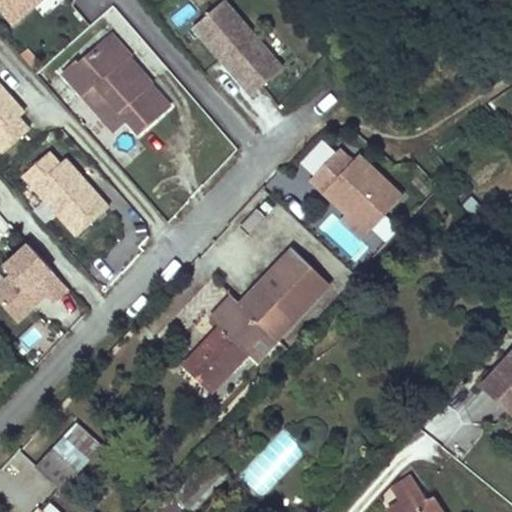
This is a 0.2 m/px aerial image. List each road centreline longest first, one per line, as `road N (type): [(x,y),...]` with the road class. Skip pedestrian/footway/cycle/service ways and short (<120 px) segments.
road 1 (residential): [(0,427),(279,146)]
road 2 (unknown): [(170,255),(0,70)]
road 3 (unknown): [(259,166),(119,0)]
road 4 (unknown): [(357,511),(412,449),(462,413)]
